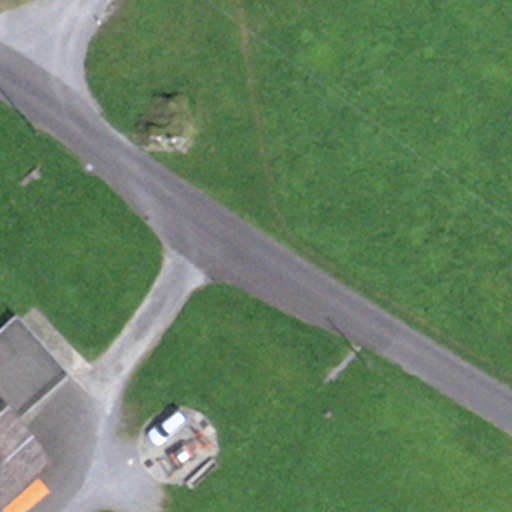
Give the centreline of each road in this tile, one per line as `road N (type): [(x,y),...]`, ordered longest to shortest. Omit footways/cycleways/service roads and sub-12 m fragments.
road 1 (tertiary): [(0,81),(305,288),(511,415)]
road 2 (track): [(95,0),(13,88)]
